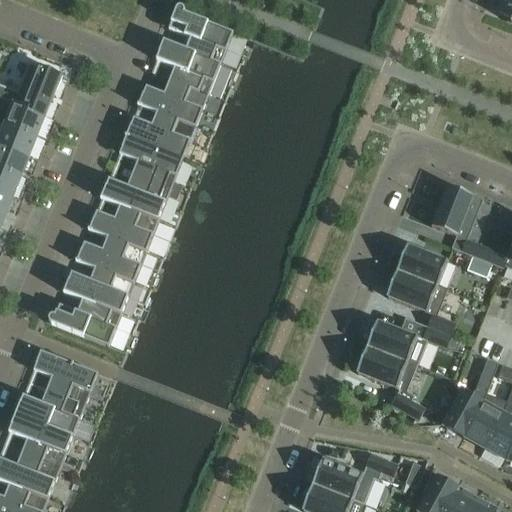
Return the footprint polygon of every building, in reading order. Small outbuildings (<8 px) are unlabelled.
[(511,0),(504,0),(499,14),(511,19),(511,24),(511,26),(511,0)] [(172,25),(169,32),(192,41),(187,53),(222,67),(234,35),(184,15),(185,15),(185,14),(185,13),(184,13),(184,12),(183,11),(183,10),(182,10),(181,10),(180,10),(179,10),(178,11),(177,11),(177,12),(176,12),(175,14),(176,14),(172,25)] [(160,57),(158,63),(180,72),(175,84),(174,86),(209,100),(222,67),(187,53),(165,44),(160,57)] [(0,100),(4,102),(46,119),(62,78),(30,66),(18,95),(0,87),(0,100)] [(144,96),(139,108),(161,117),(196,131),(209,100),(174,86),(169,98),(147,89),(145,96),(144,96)] [(0,112),(0,123),(38,139),(46,119),(4,102),(0,113),(0,112)] [(132,127),(127,139),(184,161),(196,131),(161,117),(157,129),(135,120),(132,127)] [(0,146),(30,159),(38,139),(0,123),(0,146)] [(123,150),(120,157),(139,164),(133,178),(180,197),(183,188),(175,185),(184,161),(127,139),(123,150)] [(0,170),(22,179),(30,159),(0,146),(0,170)] [(0,170),(0,193),(14,199),(22,179),(0,170)] [(107,189),(102,202),(124,211),(159,224),(169,199),(177,203),(180,197),(133,178),(128,190),(110,183),(107,190),(107,189)] [(448,188),(432,229),(457,239),(452,251),(473,259),(493,267),(504,272),(505,269),(509,259),(467,243),(484,202),(448,188)] [(0,216),(6,219),(14,199),(0,193),(0,216)] [(95,221),(90,233),(112,242),(147,256),(159,224),(124,211),(119,223),(97,214),(95,221)] [(82,252),(77,264),(99,273),(134,287),(147,256),(112,242),(107,254),(85,245),(82,252)] [(408,248),(397,274),(438,290),(448,264),(408,248)] [(473,259),(467,273),(488,281),(493,267),(473,259)] [(70,283),(65,295),(87,304),(122,318),(134,287),(99,273),(98,275),(94,285),(73,276),(70,283)] [(397,274),(387,300),(433,318),(428,330),(452,339),(457,327),(437,319),(448,293),(438,290),(397,274)] [(50,322),(50,323),(50,324),(50,325),(51,325),(52,326),(52,327),(110,349),(122,318),(87,304),(82,316),(60,308),(55,319),(54,319),(53,319),(52,319),(51,320),(50,321),(50,322)] [(378,323),(367,350),(408,366),(409,365),(418,368),(428,343),(448,351),(452,339),(428,330),(406,321),(402,333),(378,323)] [(367,350),(357,376),(400,393),(398,396),(391,408),(419,423),(426,412),(412,404),(415,398),(408,394),(418,368),(409,365),(408,366),(367,350)] [(37,366),(34,373),(56,382),(51,394),(50,396),(86,410),(87,407),(99,376),(41,354),(37,366)] [(465,390),(444,428),(445,429),(447,430),(448,433),(455,436),(457,436),(465,440),(486,401),(487,397),(499,367),(488,363),(476,393),(473,393),(471,392),(465,390)] [(511,372),(503,369),(498,381),(511,386),(511,372)] [(502,418),(485,451),(507,463),(511,449),(511,392),(507,405),(502,418)] [(50,396),(46,408),(24,399),(21,406),(21,405),(16,417),(74,440),(86,410),(50,396)] [(486,401),(465,440),(485,451),(502,418),(507,405),(496,400),(487,397),(486,401)] [(63,466),(74,440),(16,417),(12,429),(9,435),(31,444),(26,456),(26,458),(61,472),(61,471),(63,466)] [(323,461),(313,487),(354,503),(365,508),(375,483),(379,484),(382,476),(394,480),(399,468),(371,457),(363,477),(323,461)] [(0,483),(13,489),(49,503),(61,472),(26,458),(21,470),(0,461),(0,483)] [(63,466),(61,471),(69,474),(71,469),(63,466)] [(415,466),(407,485),(418,490),(426,470),(415,466)] [(438,479),(419,511),(445,511),(458,490),(454,488),(438,479)] [(313,487),(303,511),(365,511),(367,508),(365,508),(354,503),(313,487)] [(0,511),(45,511),(49,503),(13,489),(8,501),(0,498),(0,511)] [(470,511),(477,500),(473,498),(458,490),(445,511),(470,511)] [(496,511),(497,511),(477,500),(470,511),(496,511)]
